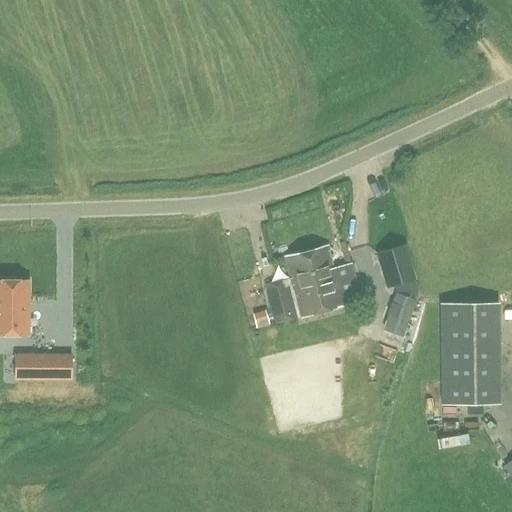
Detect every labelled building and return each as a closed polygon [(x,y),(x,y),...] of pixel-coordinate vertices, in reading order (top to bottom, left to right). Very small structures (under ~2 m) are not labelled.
[(387,287),(416,279),(406,247),(377,254),(387,287)] [(286,259),(301,317),(361,302),(351,262),(333,267),(329,248),(286,259)] [(0,334),(27,335),(27,281),(0,281),(0,334)] [(404,337),(416,300),(396,293),(383,330),(404,337)] [(274,324),(297,319),(292,299),(270,304),(274,324)] [(440,405),(500,404),(499,303),(439,304),(440,405)] [(302,430),(306,459),(319,457),(321,473),(340,470),(335,429),(315,432),(303,342),(284,344),(294,419),(304,418),(305,429),(302,430)] [(15,351),(15,379),(69,379),(69,351),(15,351)] [(332,511),(352,511),(350,495),(330,498),(332,511)]
